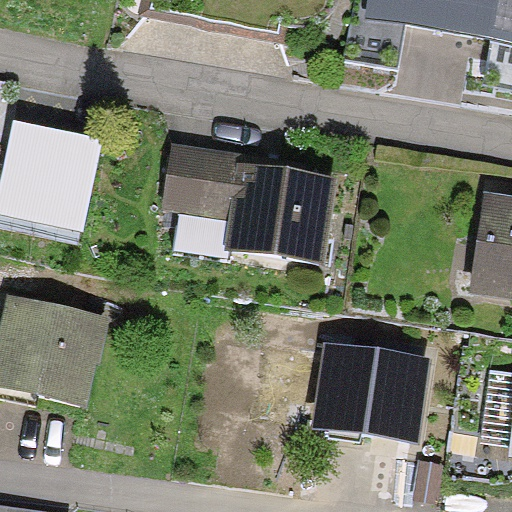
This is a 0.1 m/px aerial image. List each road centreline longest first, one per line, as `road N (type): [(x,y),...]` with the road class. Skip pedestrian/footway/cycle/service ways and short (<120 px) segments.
road 1 (residential): [(511,145),(0,52)]
road 2 (residential): [(0,477),(291,511)]
